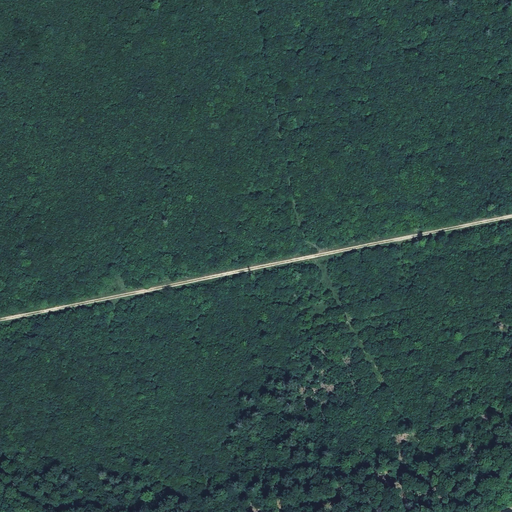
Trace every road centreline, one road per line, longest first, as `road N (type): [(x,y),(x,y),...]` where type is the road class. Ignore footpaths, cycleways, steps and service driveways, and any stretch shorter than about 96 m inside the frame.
road 1 (track): [(324,255),(0,321)]
road 2 (track): [(511,216),(324,255)]
